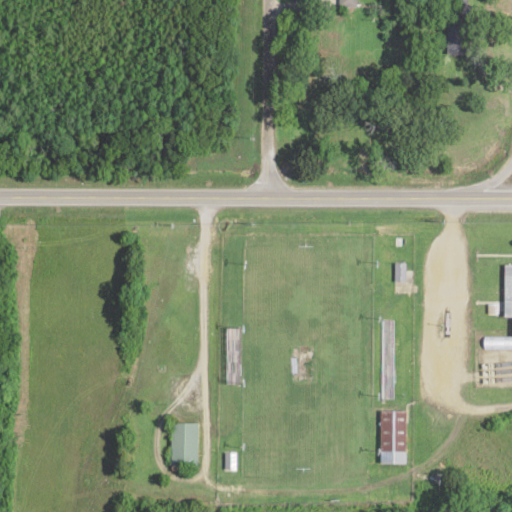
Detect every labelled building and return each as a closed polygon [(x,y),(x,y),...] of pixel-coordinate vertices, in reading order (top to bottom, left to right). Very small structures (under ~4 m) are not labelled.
[(360,10),(359,0),(342,0),(342,10),(360,10)] [(449,23),(449,57),(469,57),(469,23),(449,23)] [(398,285),(416,285),(416,269),(398,269),(398,285)] [(382,467),(409,467),(409,415),(382,415),(382,467)] [(199,469),(199,427),(173,427),(173,469),(199,469)]
